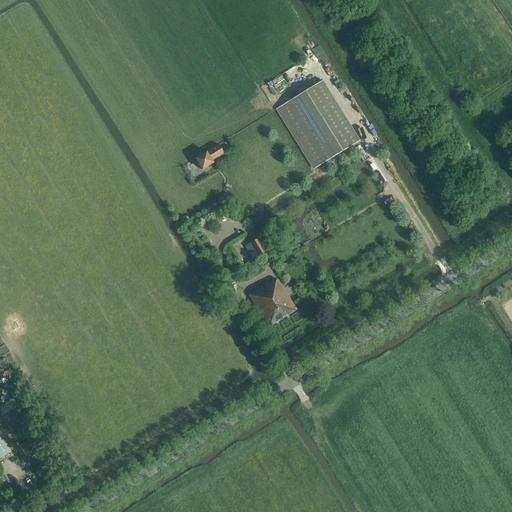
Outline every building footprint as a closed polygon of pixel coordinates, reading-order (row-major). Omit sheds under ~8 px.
[(278,109),(315,169),(360,141),(323,82),(278,109)] [(218,145),(195,160),(202,171),(213,165),(212,163),(224,156),(218,145)] [(259,238),(251,243),(259,257),(268,251),(259,238)] [(296,309),(277,279),(269,284),(268,283),(249,295),(269,327),(296,309)] [(4,361),(0,363),(0,379),(11,374),(4,361)] [(11,431),(25,423),(26,416),(20,406),(2,417),(11,431)] [(0,458),(11,452),(0,434),(0,458)] [(25,456),(39,448),(33,437),(19,446),(25,456)]
